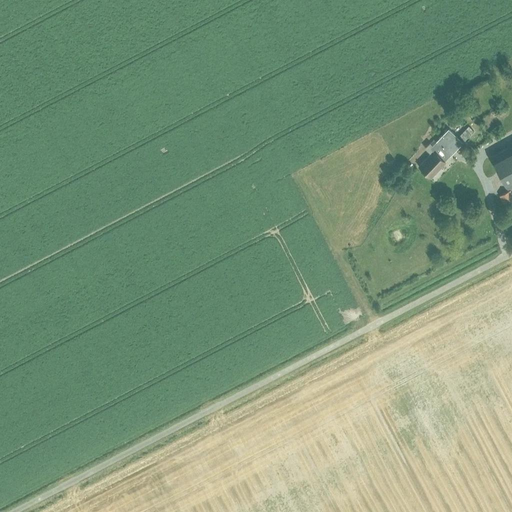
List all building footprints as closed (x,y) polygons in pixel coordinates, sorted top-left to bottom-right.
[(463,140),(473,130),(468,125),(458,135),(463,140)] [(448,129),(436,142),(450,155),(451,156),(463,143),(448,129)] [(433,151),(419,167),(430,178),(445,162),(444,161),(450,155),(436,142),(430,148),(433,151)] [(511,144),(491,157),(507,187),(511,184),(511,144)] [(504,206),(511,201),(511,195),(510,192),(500,197),(504,206)]
